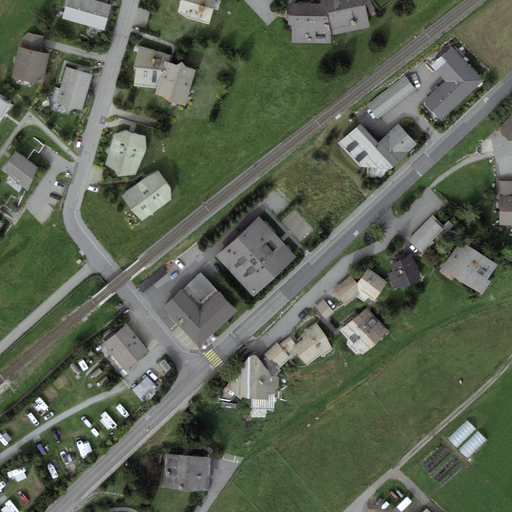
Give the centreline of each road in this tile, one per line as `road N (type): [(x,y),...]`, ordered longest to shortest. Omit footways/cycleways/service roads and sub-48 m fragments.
road 1 (residential): [(98,259),(72,212),(130,0)]
road 2 (tertiary): [(196,377),(377,209)]
road 3 (residential): [(377,209),(393,227),(390,237),(349,262),(257,350)]
road 4 (tertiary): [(55,511),(196,377)]
road 5 (tertiary): [(377,209),(511,81)]
road 6 (track): [(391,471),(511,356)]
road 7 (residential): [(196,377),(98,259)]
road 8 (residential): [(98,259),(0,349)]
